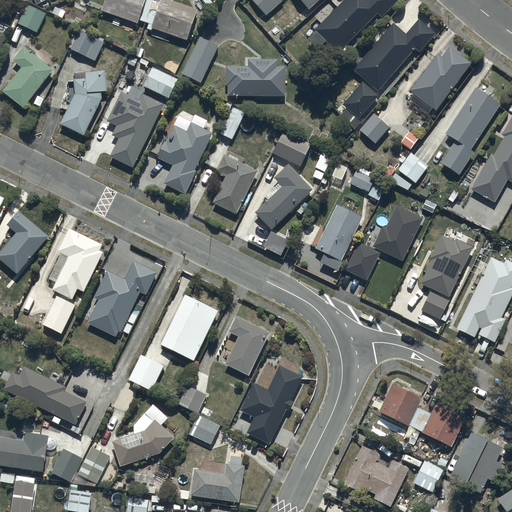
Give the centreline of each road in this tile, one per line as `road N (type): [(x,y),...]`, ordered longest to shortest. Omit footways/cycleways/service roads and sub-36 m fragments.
road 1 (residential): [(336,344),(299,301),(0,152)]
road 2 (residential): [(336,344),(398,345),(511,397)]
road 3 (residential): [(285,511),(338,400),(336,344)]
